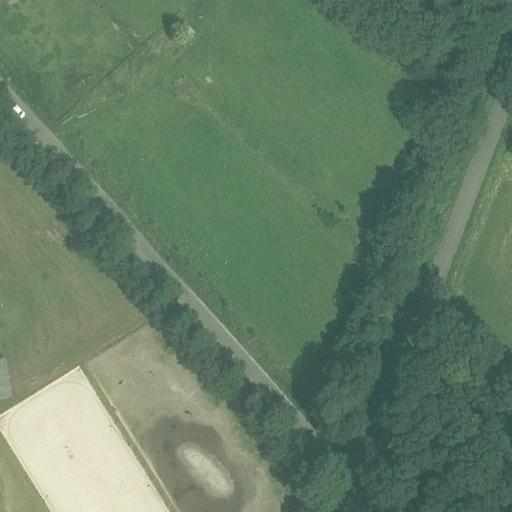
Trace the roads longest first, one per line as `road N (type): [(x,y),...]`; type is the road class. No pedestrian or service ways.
road 1 (unclassified): [(356,496),(0,85)]
road 2 (unclassified): [(356,496),(511,85)]
